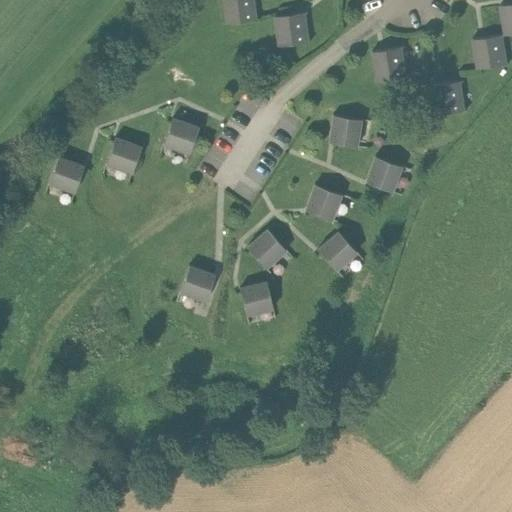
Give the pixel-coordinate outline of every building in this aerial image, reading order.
[(247,0),(223,0),(227,23),(250,20),(247,0)] [(511,33),(511,2),(500,5),(504,33),(504,34),(511,33)] [(298,12),(274,15),(278,45),(302,42),(298,12)] [(477,68),(509,63),(504,34),(504,33),(472,38),(477,68)] [(377,81),(400,76),(395,47),(372,51),(377,81)] [(434,114),(458,111),(454,81),(430,84),(434,114)] [(359,120),(333,116),(329,142),(355,145),(359,120)] [(171,117),(163,144),(188,153),(197,126),(171,117)] [(141,146),(115,138),(106,163),(131,172),(141,146)] [(74,192),(83,166),(58,157),(49,183),(74,192)] [(399,167),(375,157),(366,182),(390,191),(399,167)] [(340,193),(314,185),(305,209),(330,219),(340,193)] [(268,229),(246,247),(263,267),(285,248),(268,229)] [(356,252),(338,232),(317,249),(335,270),(356,252)] [(213,276),(188,266),(180,292),(204,301),(213,276)] [(266,282),(239,287),(246,314),(272,308),(266,282)]
